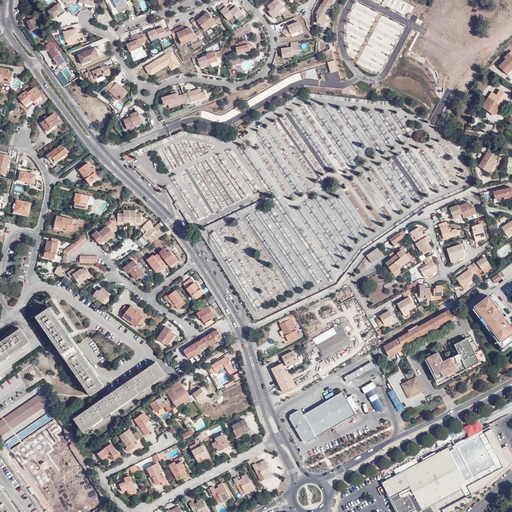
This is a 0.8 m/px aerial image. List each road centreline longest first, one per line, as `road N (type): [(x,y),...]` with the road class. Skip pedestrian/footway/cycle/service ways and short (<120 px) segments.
road 1 (residential): [(427,212),(366,251),(331,291),(245,331)]
road 2 (secondary): [(511,379),(318,479)]
road 3 (secondary): [(327,493),(511,387)]
road 4 (residential): [(243,0),(275,39),(266,71),(243,83),(191,80),(154,91)]
road 5 (tertiary): [(197,261),(235,324),(275,441)]
road 6 (residential): [(142,511),(275,441)]
road 7 (tertiary): [(102,157),(197,261)]
road 8 (tertiary): [(201,258),(109,154)]
road 9 (residential): [(30,281),(63,293),(147,352)]
road 10 (residential): [(147,352),(172,375),(97,427)]
road 11 (tertiary): [(109,154),(38,57)]
